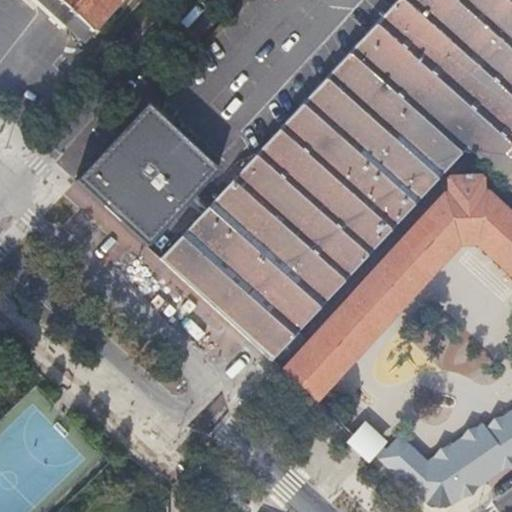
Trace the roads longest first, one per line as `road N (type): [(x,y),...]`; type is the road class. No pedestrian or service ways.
road 1 (residential): [(217,424),(194,366),(4,195)]
road 2 (residential): [(0,250),(175,413),(217,424)]
road 3 (residential): [(4,195),(185,0)]
road 4 (residential): [(318,511),(217,424)]
